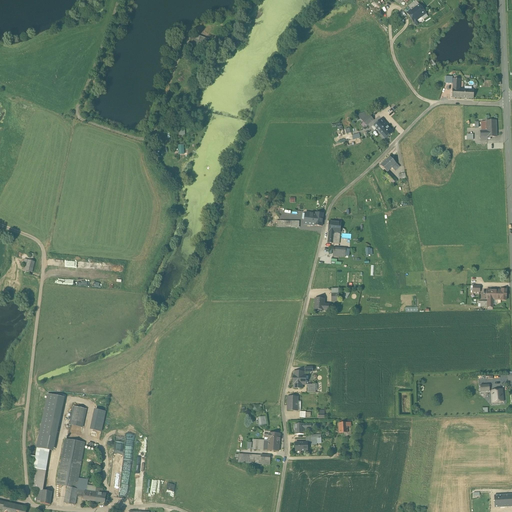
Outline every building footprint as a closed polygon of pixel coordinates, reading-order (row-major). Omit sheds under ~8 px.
[(419,4),(416,1),(408,7),(411,10),(408,12),(407,13),(414,23),(417,20),(417,21),(417,20),(426,14),(419,4)] [(195,34),(190,46),(197,49),(199,42),(207,45),(209,39),(195,34)] [(453,90),(452,98),(473,99),(474,91),(459,90),(453,90)] [(374,120),(367,112),(366,112),(357,115),(367,126),(374,120)] [(393,132),(382,119),(374,126),(385,139),(393,132)] [(496,121),(486,121),(486,122),(481,122),(481,131),(480,131),(480,138),(487,138),(496,137),(496,121)] [(390,157),(381,166),(387,172),(391,167),(395,171),(399,167),(396,163),(390,157)] [(397,181),(388,172),(384,176),(389,181),(392,185),(397,181)] [(315,214),(305,213),(303,224),(309,225),(322,226),(322,223),(323,214),(315,213),(315,214)] [(341,222),(329,221),(328,232),(335,232),(340,233),(341,222)] [(335,232),(328,232),(327,243),(339,244),(340,234),(335,233),(335,232)] [(348,249),(333,248),(332,256),(345,257),(345,253),(348,254),(348,249)] [(32,272),(35,262),(28,260),(26,271),(25,274),(29,275),(30,272),(32,272)] [(65,268),(85,271),(86,265),(66,262),(65,268)] [(501,300),(501,291),(487,290),(487,299),(488,299),(488,302),(487,307),(493,307),(493,299),(501,300)] [(324,300),(315,299),(314,309),(323,310),(328,310),(328,306),(324,306),(324,300)] [(303,372),(297,372),(294,372),(293,373),(293,375),(294,375),(293,375),(294,375),(293,384),(293,388),(294,388),(302,388),(302,389),(302,388),(302,384),(305,384),(305,385),(305,375),(303,375),(303,372)] [(315,384),(307,385),(307,393),(315,392),(315,384)] [(503,390),(492,391),(493,403),(503,403),(503,390)] [(61,398),(48,395),(40,435),(53,438),(61,398)] [(298,397),(287,396),(287,411),(297,411),(298,397)] [(65,398),(61,398),(53,438),(56,438),(65,398)] [(86,410),(74,407),(71,421),(83,423),(86,410)] [(104,411),(93,408),(89,429),(100,431),(104,411)] [(265,416),(258,417),(259,425),(266,424),(265,416)] [(347,423),(339,423),(339,433),(343,433),(344,433),(347,433),(347,427),(351,426),(350,423),(347,423)] [(303,424),(295,424),(295,435),(304,434),(304,430),(305,430),(305,429),(311,429),(311,424),(303,424)] [(280,434),(269,433),(268,441),(267,451),(278,451),(280,434)] [(53,438),(40,435),(37,449),(49,451),(53,452),(56,438),(53,438)] [(85,443),(65,439),(56,485),(67,487),(77,488),(77,484),(78,478),(84,451),(85,443)] [(307,451),(307,442),(295,443),(295,451),(307,451)] [(35,469),(46,470),(49,451),(37,449),(36,456),(35,459),(34,468),(35,469)] [(270,456),(239,453),(238,462),(270,465),(270,456)] [(46,470),(35,469),(32,489),(37,489),(43,490),(46,470)] [(86,485),(85,491),(87,491),(88,480),(78,478),(77,484),(79,484),(86,485)] [(77,488),(67,487),(64,503),(75,505),(77,496),(77,495),(76,494),(77,490),(77,488)] [(40,503),(50,504),(52,492),(43,490),(37,489),(36,500),(41,501),(40,503)] [(87,491),(85,491),(84,497),(84,500),(90,501),(90,500),(94,500),(94,501),(95,501),(96,493),(87,491)] [(102,494),(96,493),(95,501),(104,503),(106,494),(102,494)] [(511,494),(494,495),(495,508),(511,506),(511,494)] [(25,511),(27,507),(4,502),(2,510),(2,511),(25,511)]
